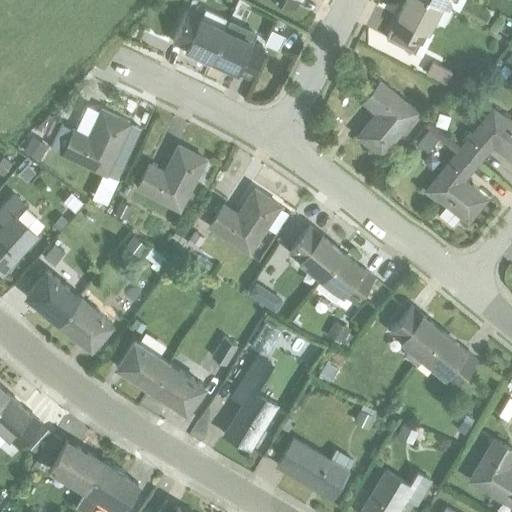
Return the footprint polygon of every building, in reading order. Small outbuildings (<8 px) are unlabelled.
[(439,0),(400,0),(390,21),(392,22),(388,31),(414,45),(419,36),(420,37),(439,0)] [(211,56),(229,18),(206,7),(202,13),(186,6),(173,38),(211,56)] [(229,18),(211,56),(249,74),(262,44),(252,39),(256,31),(229,18)] [(280,49),(288,31),(271,22),(262,40),(280,49)] [(511,47),(511,46),(502,56),(511,64),(511,47)] [(429,58),(424,72),(448,81),(454,67),(429,58)] [(418,105),(379,71),(360,94),(375,107),(357,128),(380,148),(418,105)] [(90,132),(101,108),(86,101),(75,126),(90,132)] [(511,118),(491,101),(457,143),(479,160),(493,143),(511,158),(511,118)] [(72,126),(61,150),(60,152),(101,170),(107,173),(107,171),(117,175),(140,124),(102,107),(101,108),(90,132),(75,126),(72,126)] [(61,150),(72,126),(62,121),(50,145),(61,150)] [(421,132),(424,142),(438,137),(434,128),(421,132)] [(33,132),(24,147),(39,157),(49,142),(33,132)] [(149,159),(134,185),(180,209),(208,155),(177,140),(163,166),(149,159)] [(479,160),(457,143),(424,184),(468,220),(489,194),(466,175),(479,160)] [(4,154),(0,159),(0,171),(3,174),(13,160),(4,154)] [(31,158),(19,171),(26,178),(39,166),(31,158)] [(107,173),(101,170),(90,194),(106,200),(117,175),(107,171),(107,173)] [(223,199),(206,224),(249,252),(282,202),(254,183),(237,208),(223,199)] [(0,218),(2,221),(0,223),(0,269),(3,272),(39,232),(27,222),(35,213),(25,204),(27,202),(13,190),(0,204),(0,218)] [(120,197),(114,210),(126,216),(133,203),(120,197)] [(68,216),(61,209),(51,219),(58,226),(68,216)] [(287,246),(320,273),(343,245),(310,218),(287,246)] [(194,227),(187,240),(196,246),(205,234),(194,227)] [(134,233),(125,243),(139,254),(147,243),(134,233)] [(55,239),(43,253),(53,262),(65,248),(55,239)] [(151,244),(144,253),(152,259),(149,263),(158,270),(170,254),(161,247),(159,250),(151,244)] [(320,273),(354,300),(377,272),(343,245),(320,273)] [(58,320),(81,291),(49,263),(23,292),(58,320)] [(200,273),(192,277),(199,289),(206,285),(200,273)] [(276,307),(284,295),(255,276),(247,288),(276,307)] [(81,291),(58,320),(91,348),(115,319),(81,291)] [(419,361),(423,356),(446,327),(413,300),(389,329),(410,345),(405,351),(419,361)] [(254,332),(265,339),(277,320),(266,313),(254,332)] [(352,326),(335,317),(328,331),(345,340),(352,326)] [(423,356),(457,383),(480,354),(446,327),(423,356)] [(213,349),(226,357),(238,338),(224,330),(213,349)] [(149,387),(169,357),(133,333),(113,364),(149,387)] [(223,430),(251,447),(279,401),(254,386),(272,356),(257,347),(231,389),(244,397),(223,430)] [(169,357),(149,387),(187,412),(207,381),(169,357)] [(0,402),(9,392),(0,383),(0,402)] [(9,392),(0,402),(0,430),(17,446),(42,421),(9,392)] [(509,420),(511,413),(511,398),(509,397),(500,416),(509,420)] [(375,413),(360,406),(354,419),(370,426),(375,413)] [(475,417),(467,412),(457,428),(465,433),(475,417)] [(402,424),(398,435),(414,440),(417,429),(402,424)] [(44,425),(26,444),(34,451),(52,431),(44,425)] [(53,433),(34,463),(38,466),(42,461),(48,464),(63,440),(53,433)] [(85,491),(104,459),(68,437),(48,469),(85,491)] [(293,437),(276,466),(332,500),(351,471),(349,470),(354,460),(337,450),(331,459),(293,437)] [(511,448),(494,437),(468,480),(511,505),(511,470),(508,468),(511,460),(511,448)] [(104,459),(85,491),(76,506),(86,511),(91,511),(98,499),(120,511),(122,511),(140,481),(104,459)] [(385,468),(358,511),(399,511),(407,500),(418,506),(433,480),(418,471),(411,484),(385,468)] [(186,511),(166,499),(157,511),(186,511)]
